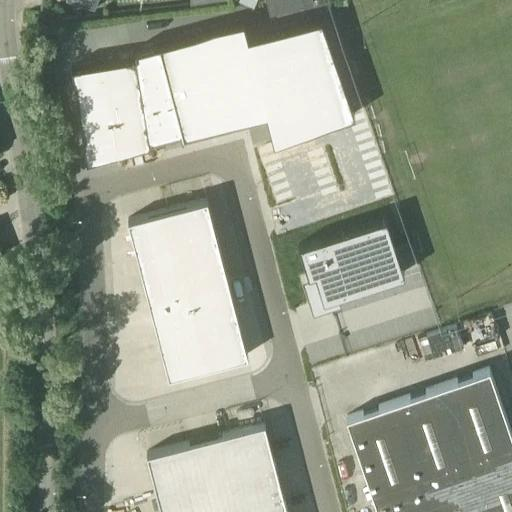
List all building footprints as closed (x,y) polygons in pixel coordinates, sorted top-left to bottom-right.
[(68,0),(95,10),(98,0),(68,0)] [(136,56),(72,66),(87,159),(91,158),(94,157),(111,153),(116,151),(150,143),(149,139),(182,130),(183,134),(266,112),(325,97),(331,122),(355,114),(324,25),(322,18),(248,37),(244,21),(135,49),(136,56)] [(168,374),(247,354),(207,197),(129,217),(168,374)] [(299,243),(308,273),(309,274),(315,271),(324,298),(328,297),(339,293),(405,272),(386,215),(299,243)] [(483,348),(502,342),(492,311),(473,318),(483,348)] [(418,391),(459,511),(511,511),(511,431),(490,366),(418,391)] [(379,511),(459,511),(418,391),(346,415),(379,511)] [(287,511),(265,422),(147,452),(162,511),(287,511)]
